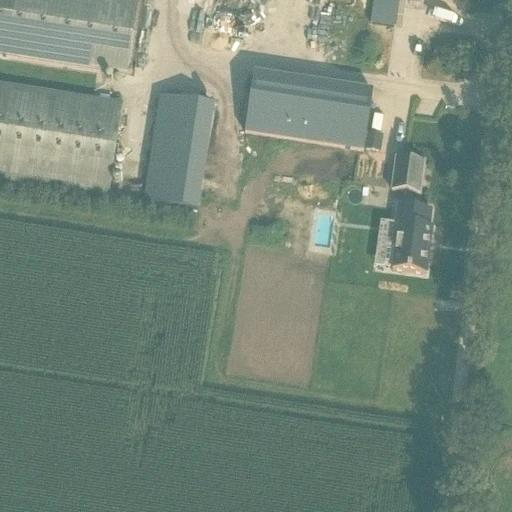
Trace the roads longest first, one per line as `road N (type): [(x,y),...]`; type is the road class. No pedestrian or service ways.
road 1 (unclassified): [(476,272),(508,0)]
road 2 (track): [(446,511),(476,272)]
